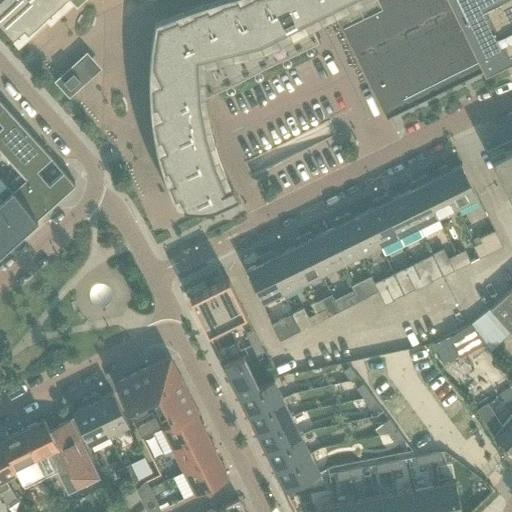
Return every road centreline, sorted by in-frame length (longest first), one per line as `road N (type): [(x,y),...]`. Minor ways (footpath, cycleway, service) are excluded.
road 1 (unclassified): [(247,229),(511,102)]
road 2 (residential): [(166,334),(178,339),(265,511)]
road 3 (residential): [(0,410),(166,334)]
road 4 (residential): [(0,65),(90,166),(91,199)]
road 5 (residential): [(166,334),(167,305),(134,242),(119,218),(91,199)]
road 6 (residential): [(91,199),(0,286)]
